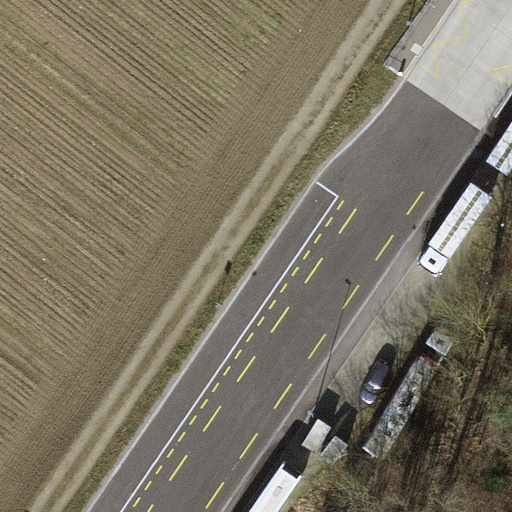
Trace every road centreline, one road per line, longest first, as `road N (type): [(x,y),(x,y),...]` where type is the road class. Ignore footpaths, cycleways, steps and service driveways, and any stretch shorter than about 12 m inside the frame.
road 1 (track): [(397,0),(46,511)]
road 2 (unclassified): [(169,511),(511,7)]
